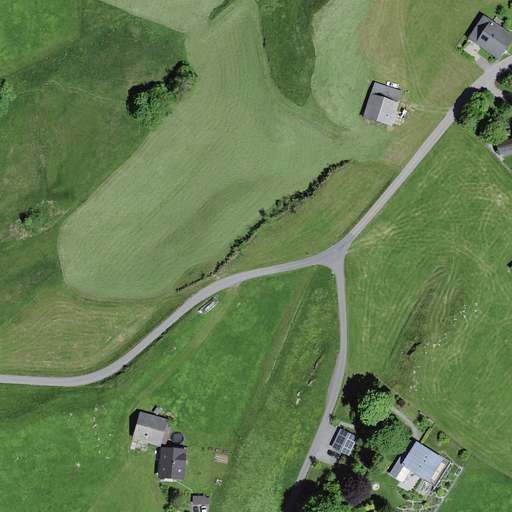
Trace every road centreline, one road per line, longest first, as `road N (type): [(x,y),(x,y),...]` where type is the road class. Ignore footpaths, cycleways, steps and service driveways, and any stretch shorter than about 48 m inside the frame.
road 1 (unclassified): [(337,254),(212,289),(114,371),(85,382),(0,376)]
road 2 (residential): [(337,254),(341,361),(289,511)]
road 3 (unclassified): [(511,62),(457,110),(337,254)]
